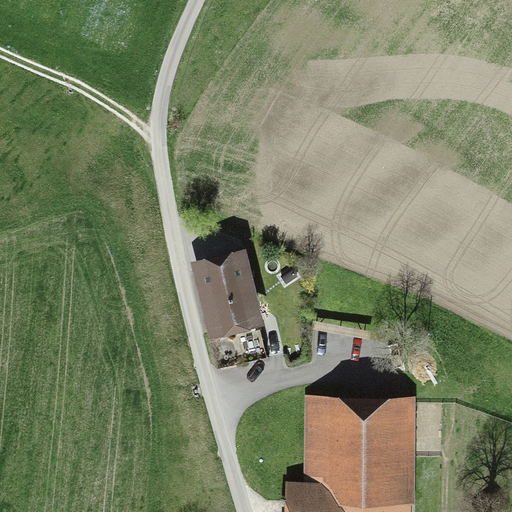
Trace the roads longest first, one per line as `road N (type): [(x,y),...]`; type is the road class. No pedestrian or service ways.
road 1 (unclassified): [(196,0),(167,69),(157,151),(244,511)]
road 2 (track): [(157,151),(84,97),(0,58)]
